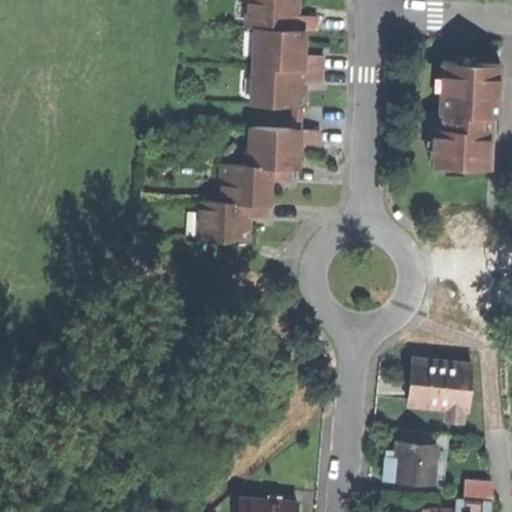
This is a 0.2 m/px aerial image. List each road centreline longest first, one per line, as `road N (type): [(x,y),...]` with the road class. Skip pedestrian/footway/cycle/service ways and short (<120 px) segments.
road 1 (residential): [(375,12),(367,230)]
road 2 (residential): [(356,325),(341,511)]
road 3 (residential): [(367,230),(326,245),(314,272),(319,301),(356,325)]
road 4 (residential): [(356,325),(397,310),(409,283),(394,242),(367,230)]
road 5 (residential): [(511,19),(375,12)]
